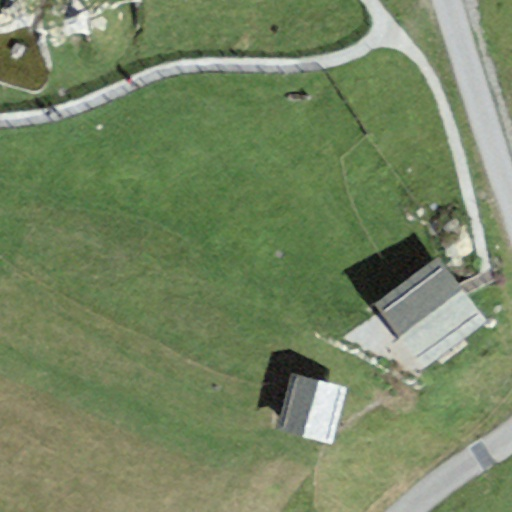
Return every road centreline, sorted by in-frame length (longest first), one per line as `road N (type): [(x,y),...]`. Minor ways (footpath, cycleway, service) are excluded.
road 1 (track): [(453,0),(511,208)]
road 2 (track): [(499,430),(407,511)]
